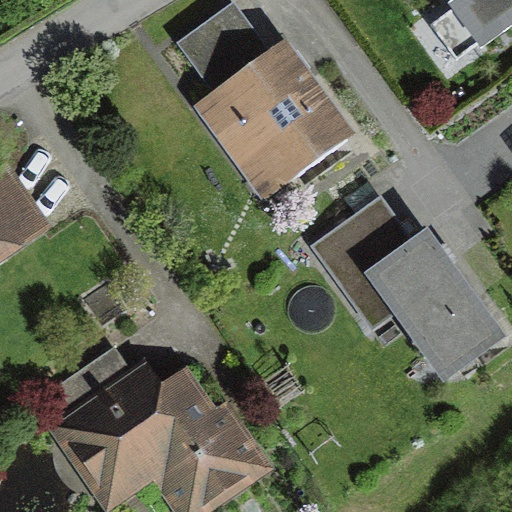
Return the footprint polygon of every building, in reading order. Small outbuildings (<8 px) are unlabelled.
[(511,0),(452,0),(479,38),(511,14),(511,0)] [(205,118),(273,212),(359,150),(292,58),(276,69),(241,21),(187,59),(221,106),(205,118)] [(0,173),(0,279),(53,247),(6,170),(0,173)] [(404,326),(449,394),(508,355),(436,246),(416,258),(388,216),(321,260),(377,344),(404,326)] [(151,377),(57,443),(105,511),(144,511),(167,496),(178,511),(239,511),(272,489),(196,380),(167,400),(151,377)]
